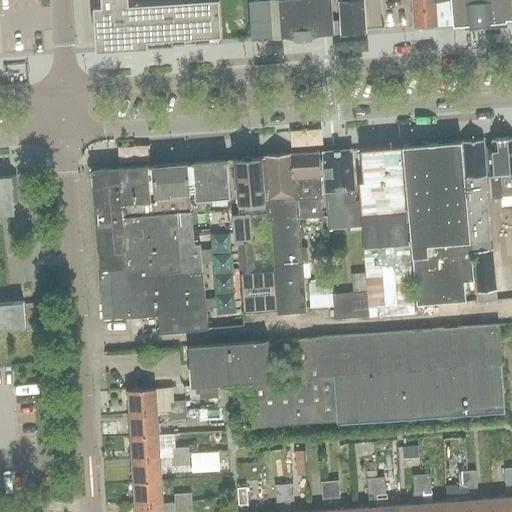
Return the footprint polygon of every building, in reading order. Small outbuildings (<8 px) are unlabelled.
[(97,0),(98,3),(95,3),(97,48),(223,40),(220,0),(149,0),(129,1),(129,0),(97,0)] [(281,21),(279,0),(249,0),(252,38),(274,36),(273,21),(281,21)] [(279,0),(281,21),(282,36),(334,33),(331,0),(279,0)] [(336,0),(337,4),(340,3),(342,32),(366,30),(364,0),(336,0)] [(448,0),(413,0),(415,27),(437,26),(436,1),(448,0)] [(511,0),(451,0),(453,25),(507,20),(507,18),(511,17),(511,0)] [(488,146),(491,182),(492,196),(511,194),(511,137),(493,139),(493,145),(488,146)] [(488,200),(484,139),(463,141),(468,201),(473,251),(493,249),(488,200)] [(465,281),(475,280),(462,141),(403,146),(417,305),(466,301),(465,281)] [(401,146),(361,149),(365,200),(360,201),(362,225),(363,225),(370,308),(414,305),(401,146)] [(341,191),(342,202),(342,207),(346,209),(347,227),(362,225),(360,201),(356,201),(352,149),(323,151),(326,192),(341,191)] [(320,152),(293,154),(298,212),(322,210),(322,198),(320,152)] [(307,311),(298,212),(293,154),(266,156),(270,198),(266,199),(265,200),(266,212),(267,220),(271,220),(274,265),(275,270),(278,310),(278,314),(307,311)] [(255,271),(250,214),(266,212),(265,200),(266,199),(262,156),(235,158),(240,215),(233,215),(235,243),(238,243),(241,272),(255,271)] [(209,211),(232,209),(228,159),(148,165),(152,216),(123,218),(125,247),(131,317),(159,315),(160,334),(209,329),(201,244),(194,245),(192,210),(197,210),(199,229),(210,227),(209,211)] [(152,216),(148,165),(119,167),(123,218),(152,216)] [(125,247),(123,218),(119,167),(92,169),(101,269),(101,279),(104,319),(131,317),(125,247)] [(16,175),(0,176),(0,327),(11,327),(11,329),(26,327),(24,302),(0,303),(0,214),(15,213),(14,201),(18,201),(16,175)] [(473,251),(477,292),(497,290),(493,249),(473,251)] [(278,310),(275,270),(241,273),(244,312),(278,310)] [(368,315),(367,292),(334,294),(335,307),(335,317),(368,315)] [(310,295),(311,308),(335,307),(334,294),(310,295)] [(505,412),(502,364),(499,324),(315,337),(316,339),(294,340),(297,381),(271,383),(270,380),(251,382),(254,426),(336,420),(338,421),(338,423),(505,412)] [(192,386),(251,382),(270,380),(268,340),(189,346),(192,386)] [(128,390),(130,413),(158,411),(156,388),(128,390)] [(187,409),(186,401),(169,402),(170,410),(187,409)] [(188,418),(187,409),(170,410),(171,419),(188,418)] [(159,434),(158,411),(130,413),(131,436),(159,434)] [(161,457),(159,434),(131,436),(133,459),(161,457)] [(190,456),(189,447),(172,447),(173,457),(190,456)] [(297,449),(298,475),(308,475),(307,449),(297,449)] [(292,462),(291,450),(283,450),(284,463),(292,462)] [(219,455),(190,457),(191,476),(220,475),(219,455)] [(190,465),(190,456),(173,457),(173,465),(190,465)] [(162,480),(161,457),(133,459),(134,482),(162,480)] [(285,481),(293,480),(292,465),(284,465),(285,481)] [(468,470),(459,471),(460,489),(469,488),(468,470)] [(478,487),(477,470),(468,470),(469,488),(478,487)] [(447,511),(447,502),(433,502),(431,473),(422,474),(423,491),(424,503),(424,511),(447,511)] [(423,491),(422,474),(413,474),(414,492),(423,491)] [(377,495),(376,477),(368,478),(369,495),(377,495)] [(386,494),(385,477),(376,477),(377,495),(386,494)] [(341,497),(339,479),(330,480),(331,498),(341,497)] [(163,503),(163,502),(162,480),(134,482),(136,505),(163,503)] [(331,498),(330,480),(322,481),(323,498),(331,498)] [(295,500),(294,483),(284,484),(285,501),(295,500)] [(285,501),(284,484),(276,484),(277,502),(285,501)] [(249,504),(247,487),(238,487),(239,505),(249,504)] [(175,493),(176,501),(176,503),(193,502),(192,493),(175,493)] [(511,511),(511,496),(493,498),(494,511),(511,511)] [(494,511),(493,498),(470,500),(471,511),(494,511)] [(471,511),(470,500),(447,502),(447,511),(471,511)] [(163,511),(164,511),(193,510),(193,502),(176,503),(176,501),(163,502),(163,503),(136,505),(136,511),(163,511)] [(424,511),(424,503),(401,505),(401,511),(424,511)]
